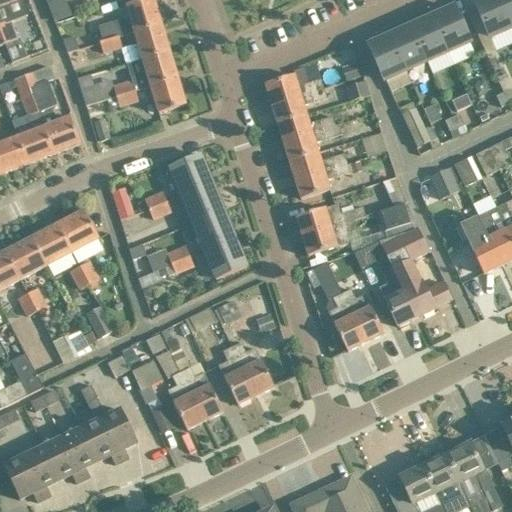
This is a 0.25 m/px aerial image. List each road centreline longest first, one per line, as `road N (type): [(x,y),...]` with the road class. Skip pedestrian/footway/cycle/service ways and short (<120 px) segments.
road 1 (residential): [(334,429),(238,128)]
road 2 (residential): [(0,221),(238,128)]
road 3 (residential): [(222,78),(408,0)]
road 4 (unclassified): [(334,429),(511,341)]
road 5 (unclassified): [(159,511),(334,429)]
